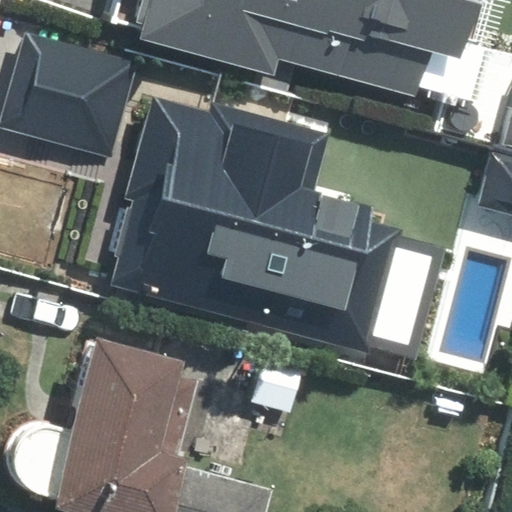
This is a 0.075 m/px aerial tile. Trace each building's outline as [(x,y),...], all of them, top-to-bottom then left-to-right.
[(153,0),(150,13),(272,48),(277,31),(370,58),(386,0),(153,0)] [(310,113),(152,76),(105,272),(371,335),(399,218),(291,193),(310,113)] [(511,143),(408,117),(389,192),(511,222),(511,143)] [(215,340),(95,313),(55,491),(145,511),(260,511),(271,465),(191,447),(215,340)] [(392,377),(312,353),(290,424),(370,448),(392,377)]
